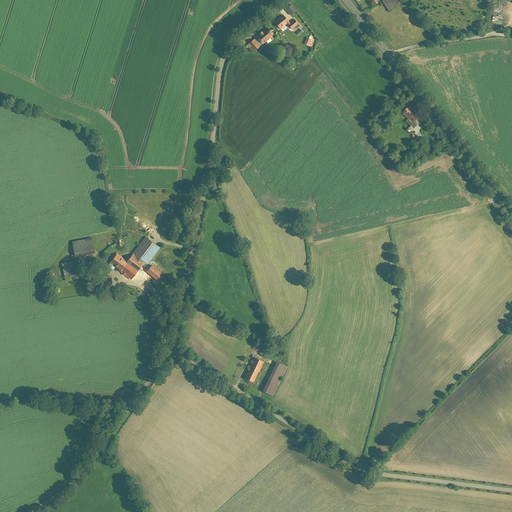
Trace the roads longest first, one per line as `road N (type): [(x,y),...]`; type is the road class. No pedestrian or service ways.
road 1 (residential): [(511,487),(372,470),(168,343)]
road 2 (residential): [(168,343),(200,215),(222,65),(283,0)]
road 3 (secondary): [(511,214),(344,0)]
road 4 (residential): [(168,343),(69,482),(27,511)]
road 5 (track): [(387,53),(511,24)]
